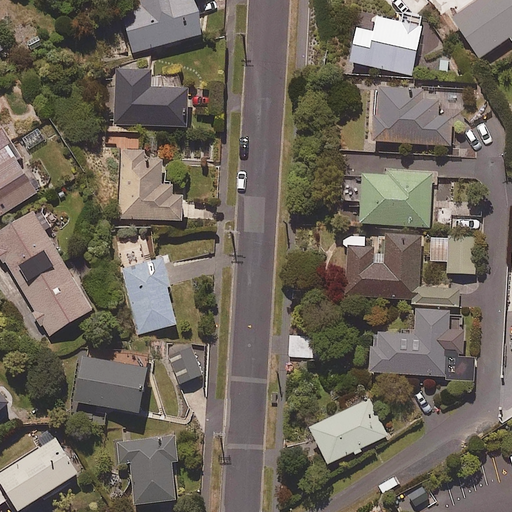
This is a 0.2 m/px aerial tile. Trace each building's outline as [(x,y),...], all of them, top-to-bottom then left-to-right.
[(151,0),(154,11),(126,19),(134,52),(207,33),(199,0),(151,0)] [(511,0),(478,0),(451,19),(479,59),(509,38),(511,42),(511,0)] [(422,20),(401,16),(400,23),(376,17),(373,32),(355,28),(348,62),(411,75),(422,20)] [(0,52),(10,46),(0,30),(0,52)] [(155,69),(117,68),(116,125),(190,126),(191,87),(155,87),(155,69)] [(406,89),(376,87),(373,142),(450,147),(452,117),(437,116),(438,99),(405,97),(406,89)] [(0,129),(0,128),(0,216),(40,192),(19,158),(22,156),(4,127),(0,129)] [(148,149),(121,149),(123,220),(187,219),(186,194),(176,194),(176,183),(166,183),(165,164),(148,164),(148,149)] [(432,172),(384,170),(383,177),(362,176),(360,224),(429,228),(432,172)] [(439,197),(438,233),(453,233),(453,215),(483,216),(483,198),(439,197)] [(51,227),(40,208),(0,232),(0,249),(50,335),(94,310),(47,229),(51,227)] [(421,236),(373,234),(372,248),(364,247),(364,238),(346,237),(343,296),(414,300),(413,304),(456,306),(456,290),(419,288),(421,236)] [(147,262),(141,238),(117,243),(138,334),(179,324),(171,288),(174,287),(167,257),(147,262)] [(430,238),(429,263),(448,263),(448,274),(474,274),(474,238),(430,238)] [(448,312),(415,311),(414,335),(369,332),(367,374),(474,379),(475,358),(462,358),(464,331),(447,331),(448,312)] [(317,360),(317,335),(289,335),(289,360),(317,360)] [(143,412),(153,356),(85,344),(76,401),(143,412)] [(194,348),(169,359),(180,384),(205,374),(194,348)] [(0,413),(13,401),(0,386),(0,413)] [(387,436),(368,399),(308,429),(326,466),(387,436)] [(110,412),(91,408),(88,423),(107,427),(110,412)] [(181,461),(179,436),(117,442),(119,463),(132,462),(136,504),(179,500),(175,461),(181,461)] [(81,473),(58,437),(0,473),(0,478),(20,511),(81,473)]
